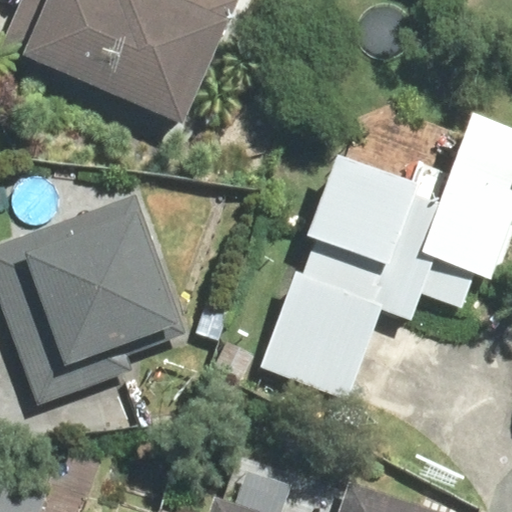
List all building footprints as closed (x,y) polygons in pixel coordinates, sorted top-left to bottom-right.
[(16,0),(0,35),(0,55),(170,132),(213,38),(219,41),(235,5),(222,0),(16,0)] [(423,211),(400,203),(404,192),(322,163),(294,243),(307,247),(295,282),(284,278),(252,372),(342,403),(372,316),(404,327),(414,299),(459,314),(469,284),(480,287),(481,282),(493,286),(511,231),(501,228),(511,197),(511,143),(454,123),(423,211)] [(129,199),(0,244),(0,313),(35,410),(126,377),(120,361),(179,341),(129,199)] [(33,511),(37,499),(0,486),(0,511),(33,511)] [(334,511),(247,511),(206,499),(201,511),(416,511),(342,488),(334,511)]
